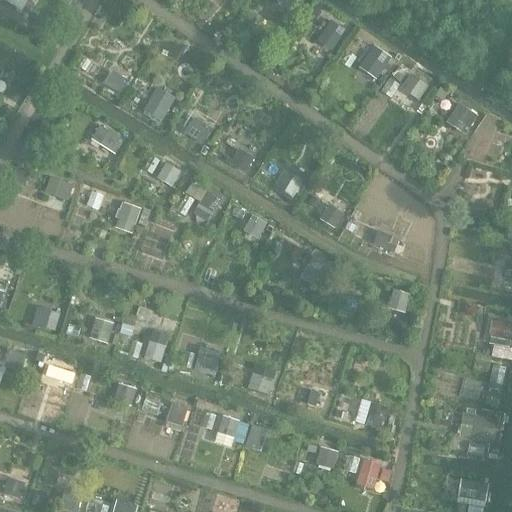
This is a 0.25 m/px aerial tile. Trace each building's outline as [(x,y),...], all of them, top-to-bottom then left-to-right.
[(0,0),(21,12),(28,0),(0,0)] [(275,0),(295,13),(303,0),(275,0)] [(332,21),(325,31),(338,40),(345,30),(332,21)] [(382,73),(392,58),(378,49),(368,64),(382,73)] [(119,93),(126,81),(113,74),(106,86),(119,93)] [(420,103),(430,88),(412,75),(401,90),(404,92),(420,103)] [(161,123),(170,109),(156,100),(147,115),(161,123)] [(460,106),(448,124),(466,136),(478,117),(460,106)] [(204,145),(210,134),(197,126),(190,137),(204,145)] [(115,149),(120,139),(101,128),(92,141),(116,155),(118,151),(115,149)] [(245,174),(254,159),(240,151),(234,160),(229,158),(226,163),(245,174)] [(172,188),(181,173),(167,164),(158,179),(172,188)] [(294,199),(304,181),(287,172),(277,189),(294,199)] [(68,203),(74,187),(51,179),(46,195),(68,203)] [(213,213),(222,197),(209,189),(200,205),(213,213)] [(135,225),(140,210),(124,205),(119,220),(135,225)] [(335,230),(344,215),(329,206),(321,221),(335,230)] [(259,240),(268,225),(254,216),(245,232),(259,240)] [(391,246),(393,239),(379,233),(374,246),(395,255),(397,248),(391,246)] [(317,285),(331,261),(317,253),(303,276),(317,285)] [(511,262),(506,262),(503,278),(511,279),(511,262)] [(405,313),(409,296),(394,292),(389,308),(405,313)] [(56,331),(60,317),(43,312),(39,326),(56,331)] [(107,346),(113,325),(96,320),(89,340),(107,346)] [(511,325),(495,322),(493,337),(511,340),(511,325)] [(161,364),(167,340),(152,335),(145,359),(161,364)] [(21,373),(26,357),(11,352),(6,369),(21,373)] [(215,378),(220,359),(204,355),(199,373),(215,378)] [(268,398),(274,381),(254,374),(248,391),(268,398)] [(131,407),(136,390),(120,385),(115,402),(131,407)] [(183,429),(188,410),(173,405),(167,424),(183,429)] [(381,431),(386,415),(370,410),(365,426),(381,431)] [(498,419),(465,414),(461,438),(494,443),(498,419)] [(234,438),(240,421),(224,417),(219,434),(234,438)] [(333,472),(339,455),(322,450),(317,466),(333,472)] [(374,491),(381,466),(364,462),(357,487),(374,491)] [(22,501),(26,485),(9,479),(4,496),(22,501)] [(488,486),(462,481),(459,499),(486,503),(488,486)] [(67,511),(77,511),(82,496),(65,492),(61,510),(67,511)]
